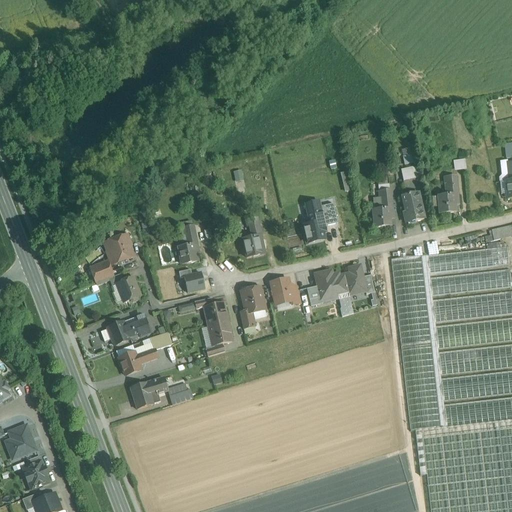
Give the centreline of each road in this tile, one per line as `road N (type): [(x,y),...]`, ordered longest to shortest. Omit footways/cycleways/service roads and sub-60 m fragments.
road 1 (residential): [(511,218),(228,281)]
road 2 (primary): [(29,268),(121,511)]
road 3 (residential): [(75,511),(42,424),(30,413),(0,419)]
